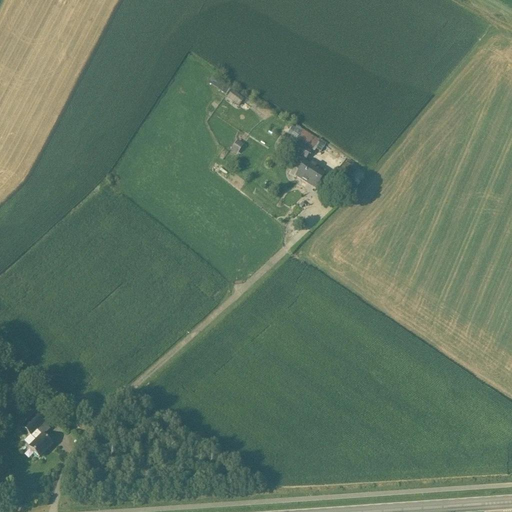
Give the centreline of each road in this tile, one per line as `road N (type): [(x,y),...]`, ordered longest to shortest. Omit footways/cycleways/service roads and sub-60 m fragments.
road 1 (unclassified): [(54,511),(79,442),(124,390),(301,230)]
road 2 (primary): [(367,511),(504,502)]
